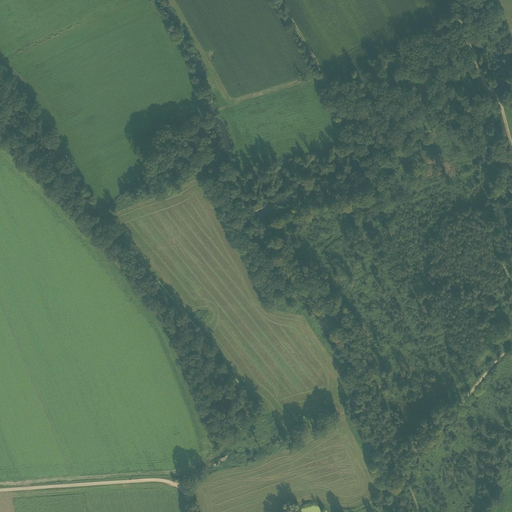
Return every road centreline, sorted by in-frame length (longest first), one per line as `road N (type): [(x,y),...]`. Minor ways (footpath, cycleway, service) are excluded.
road 1 (residential): [(0,489),(155,479),(179,487),(189,511)]
road 2 (track): [(280,0),(371,177)]
road 3 (track): [(405,474),(511,351)]
road 4 (unclassified): [(450,0),(488,94),(511,98)]
